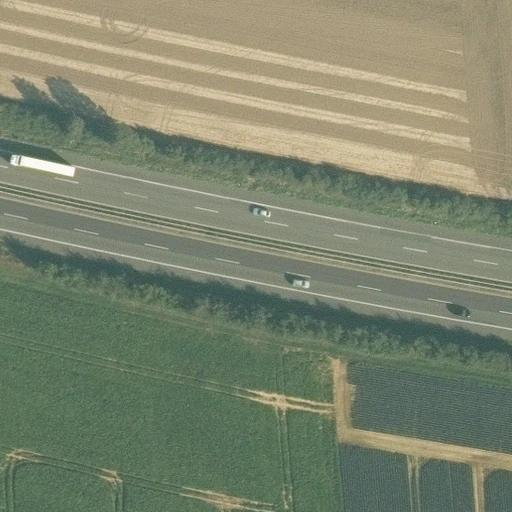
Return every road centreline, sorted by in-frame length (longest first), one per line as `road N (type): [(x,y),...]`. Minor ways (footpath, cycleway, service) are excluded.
road 1 (motorway): [(0,216),(511,317)]
road 2 (motorway): [(511,267),(0,169)]
